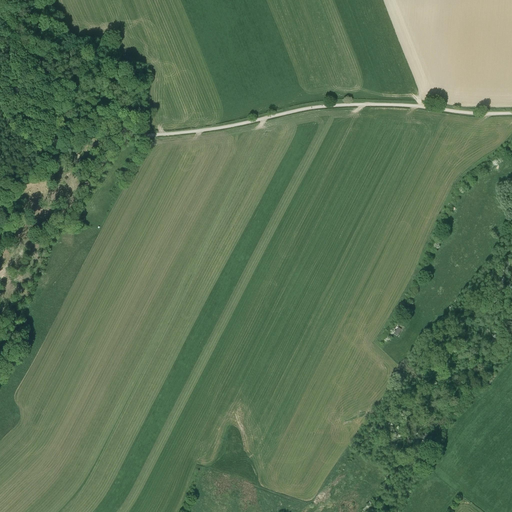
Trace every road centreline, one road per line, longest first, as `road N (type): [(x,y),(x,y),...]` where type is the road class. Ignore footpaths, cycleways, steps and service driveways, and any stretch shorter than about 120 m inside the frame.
road 1 (unclassified): [(142,135),(342,104),(511,112)]
road 2 (track): [(0,277),(59,223),(114,147),(142,135)]
